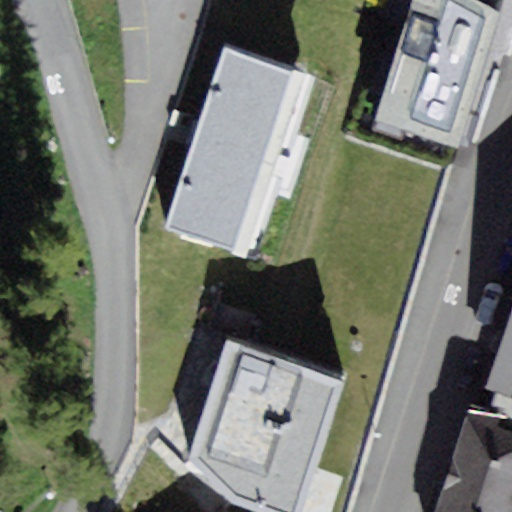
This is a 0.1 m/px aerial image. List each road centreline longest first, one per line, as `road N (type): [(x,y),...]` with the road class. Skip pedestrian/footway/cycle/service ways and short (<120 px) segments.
road 1 (residential): [(41,0),(102,215),(111,297),(108,412),(77,511)]
road 2 (residential): [(511,145),(384,511)]
road 3 (unknown): [(102,215),(169,0)]
